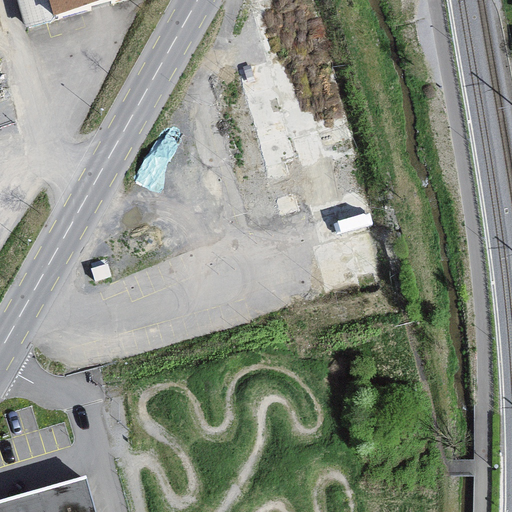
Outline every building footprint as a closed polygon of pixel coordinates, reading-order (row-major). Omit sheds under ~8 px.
[(153,0),(28,0),(36,34),(155,5),(153,0)] [(257,243),(317,227),(293,135),(358,118),(327,0),(260,0),(277,64),(214,80),(257,243)] [(402,287),(358,118),(293,135),(317,227),(337,304),(402,287)] [(64,451),(0,470),(0,491),(70,471),(64,451)] [(94,511),(85,480),(0,503),(0,511),(94,511)]
